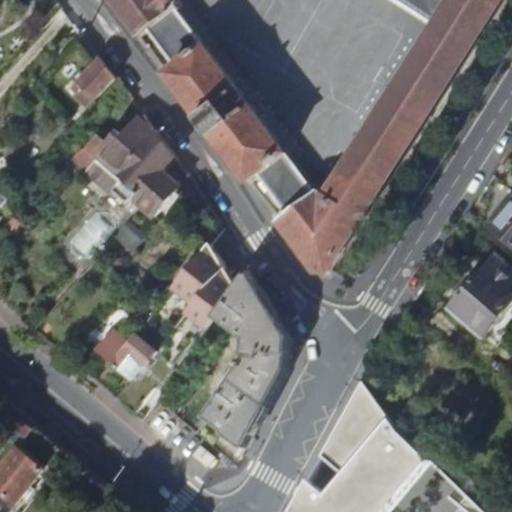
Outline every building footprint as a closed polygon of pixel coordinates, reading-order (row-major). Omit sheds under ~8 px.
[(114,0),(143,38),(153,31),(181,70),(172,76),(185,94),(253,184),(263,178),(293,215),(283,223),(324,278),(338,277),(510,0),(114,0)] [(104,60),(76,92),(81,97),(80,100),(92,110),(119,81),(104,60)] [(139,123),(126,139),(122,134),(119,137),(111,146),(129,169),(160,132),(143,110),(135,119),(139,123)] [(126,178),(144,193),(140,198),(158,214),(178,190),(164,169),(177,154),(160,132),(129,169),(111,146),(106,153),(126,178)] [(511,205),(493,228),(511,243),(511,205)] [(221,321),(243,291),(214,246),(180,288),(177,291),(199,309),(192,317),(212,334),(221,321)] [(453,312),(489,343),(511,316),(511,272),(498,260),(453,312)] [(255,360),(250,367),(247,365),(244,368),(247,371),(212,419),(231,433),(229,436),(250,450),(258,435),(291,373),(295,341),(254,275),(243,291),(221,321),(223,322),(253,344),(253,358),(255,360)] [(160,311),(159,313),(201,349),(212,334),(192,317),(199,309),(177,291),(160,311)] [(169,347),(131,315),(101,351),(117,365),(139,383),(169,347)] [(296,511),(395,511),(433,466),(406,437),(365,385),(325,459),(347,478),(330,499),(311,484),(296,511)] [(0,410),(0,421),(18,436),(21,433),(27,425),(4,406),(0,410)] [(27,425),(21,433),(29,439),(35,432),(27,425)] [(14,511),(48,472),(21,450),(0,474),(0,511),(14,511)]
